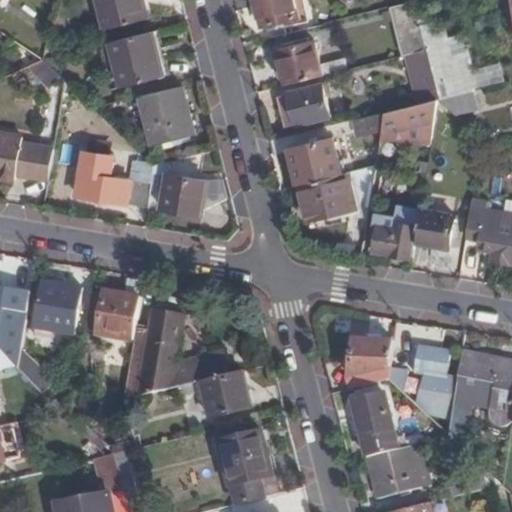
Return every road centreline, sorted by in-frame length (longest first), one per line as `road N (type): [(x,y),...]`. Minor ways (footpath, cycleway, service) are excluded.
road 1 (residential): [(204,0),(275,273)]
road 2 (residential): [(275,273),(0,228)]
road 3 (residential): [(275,273),(337,511)]
road 4 (residential): [(511,312),(275,273)]
